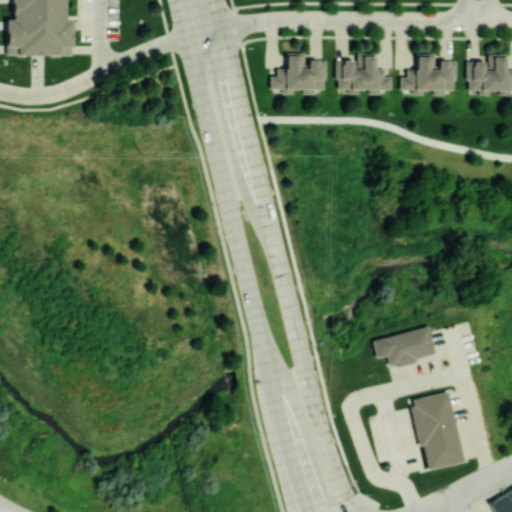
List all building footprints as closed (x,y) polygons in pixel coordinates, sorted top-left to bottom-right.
[(65,0),(65,18),(65,22),(72,22),(72,26),(72,49),(61,49),(61,57),(17,57),(17,49),(6,49),(6,22),(13,22),(13,16),(11,16),(11,0),(65,0)] [(6,49),(17,49),(17,57),(6,57),(6,49)] [(72,49),(61,49),(61,57),(72,57),(72,49)] [(322,60),(302,60),(302,53),(284,53),(283,68),(274,68),(274,76),(267,76),(267,88),(279,89),(279,93),(289,93),(289,88),(300,89),(300,93),(311,93),(311,88),(321,88),(322,60)] [(332,60),(333,89),(344,89),(344,94),(356,93),(356,88),(365,88),(365,93),(377,93),(377,88),(388,88),(388,76),(381,76),(381,68),(371,68),(371,53),(352,53),(352,60),(332,60)] [(452,61),(431,61),(432,54),(414,54),(413,69),(403,69),(403,76),(397,76),(397,89),(409,89),(409,94),(420,94),(420,89),(430,89),(430,94),(441,94),(441,89),(452,89),(452,61)] [(463,90),(475,90),(474,94),(486,94),(486,89),(496,90),(496,94),(507,95),(507,90),(511,89),(511,76),(511,77),(511,74),(511,68),(502,69),(502,54),(484,54),(483,61),(470,61),(469,62),(464,62),(463,90)] [(377,340),(428,327),(434,354),(416,359),(417,364),(397,368),(396,363),(389,365),(387,355),(381,356),(377,340)] [(413,398),(415,405),(408,407),(417,448),(423,447),(428,470),(464,462),(447,390),(413,398)] [(511,511),(511,488),(487,503),(492,511),(511,511)]
